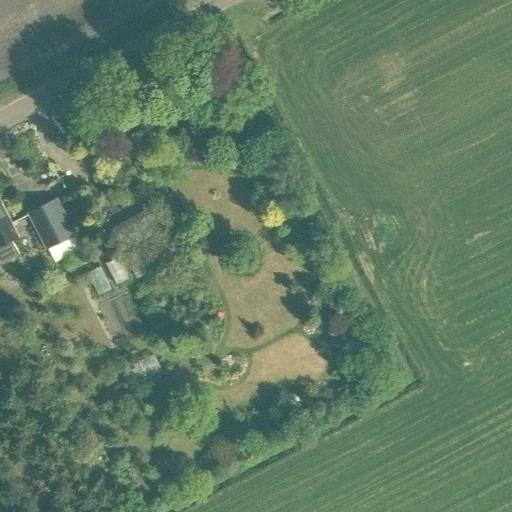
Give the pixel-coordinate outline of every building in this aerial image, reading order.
[(147,129),(185,110),(172,84),(134,104),(147,129)] [(117,136),(133,127),(122,108),(106,117),(117,136)] [(22,254),(16,240),(20,238),(0,195),(0,276),(11,271),(6,262),(22,254)] [(28,213),(46,249),(77,233),(59,197),(28,213)] [(123,249),(166,226),(155,205),(112,228),(123,249)] [(128,387),(162,372),(154,355),(133,364),(135,368),(122,374),(128,387)]
